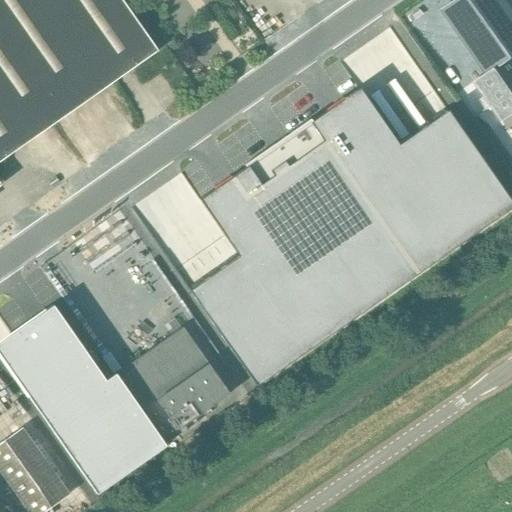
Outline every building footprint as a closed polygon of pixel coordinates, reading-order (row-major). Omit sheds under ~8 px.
[(54,0),(0,0),(0,186),(1,185),(0,183),(0,161),(56,122),(45,106),(93,71),(105,88),(112,83),(54,0)] [(157,51),(146,35),(121,0),(54,0),(112,83),(157,51)] [(485,74),(511,55),(511,14),(502,0),(455,0),(441,10),(485,74)] [(511,55),(485,74),(472,83),(499,121),(511,111),(511,55)] [(237,265),(191,297),(250,388),(511,209),(511,205),(451,118),(450,119),(426,139),(405,155),(399,144),(396,140),(360,91),(304,128),(201,203),(196,206),(237,265)] [(448,92),(441,97),(450,110),(458,105),(448,92)] [(119,281),(109,267),(97,251),(74,267),(96,297),(119,281)] [(168,300),(150,312),(162,329),(179,317),(168,300)] [(53,306),(0,342),(0,357),(96,494),(165,446),(162,441),(116,375),(115,374),(105,380),(53,306)] [(116,375),(163,441),(186,425),(229,394),(182,326),(138,356),(140,358),(116,375)] [(405,392),(394,401),(399,407),(410,398),(405,392)] [(21,429),(0,443),(0,471),(28,511),(44,511),(68,496),(21,429)]
